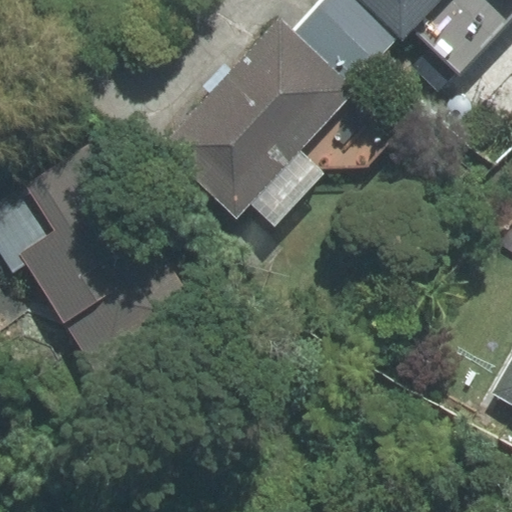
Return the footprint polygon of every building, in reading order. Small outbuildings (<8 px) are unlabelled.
[(415,35),(375,0),(327,0),(305,25),(370,84),(415,35)] [(375,0),(415,35),(419,40),(455,0),(375,0)] [(511,0),(455,0),(419,40),(493,107),(511,86),(511,0)] [(295,15),(181,140),(256,207),(262,200),(291,225),(344,166),(317,143),(370,84),(305,25),(295,15)] [(227,320),(99,131),(0,197),(0,212),(121,391),(227,320)]
